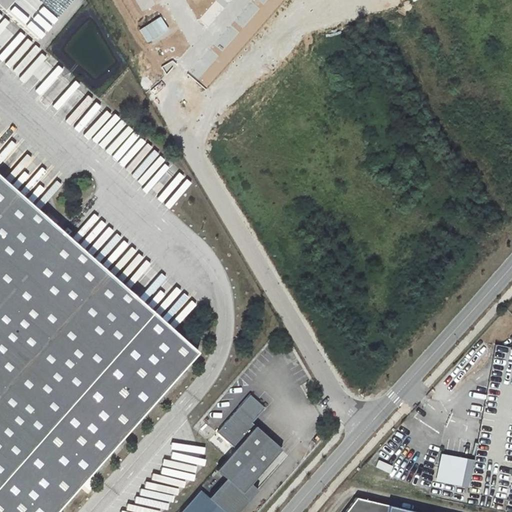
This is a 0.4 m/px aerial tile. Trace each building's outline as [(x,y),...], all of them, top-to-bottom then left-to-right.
[(35,40),(0,8),(0,57),(11,67),(35,40)] [(0,177),(0,511),(53,511),(198,351),(0,177)] [(281,449),(251,422),(264,407),(249,395),(217,431),(235,448),(216,469),(226,478),(242,493),(250,483),(281,449)] [(468,487),(473,461),(449,456),(440,462),(436,481),(468,487)] [(376,468),(390,471),(392,464),(378,461),(376,468)] [(416,477),(394,467),(391,474),(413,483),(416,477)] [(225,511),(237,511),(257,490),(250,483),(242,493),(226,478),(208,497),(225,511)] [(419,511),(356,497),(344,511),(419,511)]
